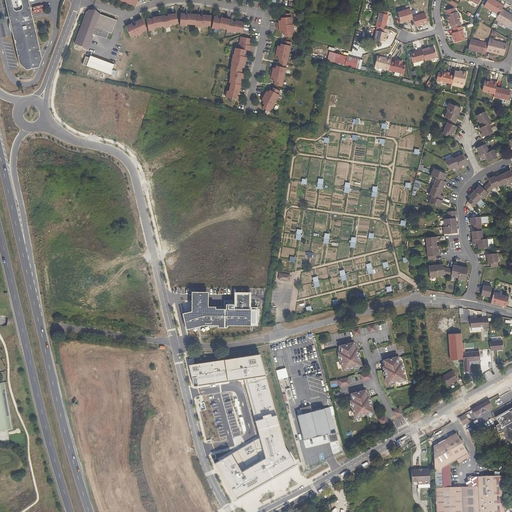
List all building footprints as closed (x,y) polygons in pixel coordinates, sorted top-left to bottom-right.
[(38,69),(41,61),(27,0),(3,0),(18,66),(25,72),(38,69)] [(495,0),(488,0),(485,6),(499,15),(503,9),(505,6),(495,0)] [(413,19),(413,17),(411,9),(399,12),(401,22),(413,19)] [(509,27),(511,22),(511,15),(503,9),(499,15),(496,19),(509,27)] [(74,44),(88,49),(93,36),(90,35),(91,33),(92,28),(94,29),(92,34),(100,36),(100,37),(106,38),(108,33),(112,34),(116,20),(95,12),(95,13),(92,12),(90,13),(87,12),(85,16),(84,16),(74,44)] [(381,28),(385,28),(388,15),(387,15),(380,13),(379,12),(376,26),(381,28)] [(451,26),(453,26),(460,24),(461,24),(458,12),(448,14),(451,26)] [(146,19),(148,31),(155,30),(155,28),(163,26),(163,28),(170,27),(170,25),(178,23),(176,13),(167,15),(168,16),(165,17),(164,15),(152,17),(153,19),(150,20),(149,18),(146,19)] [(199,16),(199,15),(187,14),(187,16),(184,15),(184,13),(180,13),(180,25),(187,26),(187,24),(195,25),(195,27),(202,27),(202,25),(210,26),(211,15),(202,15),(202,17),(199,16)] [(283,20),(281,20),(278,20),(278,22),(276,23),(277,29),(279,29),(279,31),(282,31),(284,30),(284,33),(285,37),(293,36),(292,32),(294,32),(293,24),(292,24),(292,17),(291,17),(290,13),(282,14),(283,18),(283,20)] [(413,17),(413,19),(415,27),(428,24),(426,14),(413,17)] [(214,16),(212,28),(218,30),(219,28),(227,29),(227,31),(233,33),(234,31),(242,33),(244,22),(236,20),(235,22),(232,22),(232,20),(221,17),(220,19),(217,19),(217,17),(214,16)] [(132,23),(125,26),(130,37),(135,35),(136,36),(142,33),(142,32),(147,30),(141,19),(135,22),(137,27),(134,28),(132,23)] [(466,40),(463,27),(461,27),(455,29),(455,33),(453,33),(456,43),(466,40)] [(374,39),(384,41),(386,36),(386,33),(388,33),(389,30),(385,28),(381,28),(380,31),(377,31),(374,39)] [(251,42),(252,39),(241,37),(238,48),(235,48),(230,71),(231,71),(229,83),(230,83),(229,91),(227,91),(225,98),(238,100),(238,97),(236,96),(237,93),(239,94),(241,85),(240,85),(241,82),(239,81),(240,78),(243,79),(244,74),(241,73),(242,70),(240,70),(241,66),(244,67),(246,57),(243,57),(244,53),(245,53),(246,50),(251,51),(252,46),(249,45),(249,42),(251,42)] [(487,51),(489,44),(471,39),(469,50),(486,54),(487,52),(487,51)] [(275,81),(274,85),(282,87),(283,83),(286,68),(287,61),(288,61),(291,46),(290,46),(291,42),(283,41),(283,44),(282,47),(280,46),(278,46),(277,48),(275,47),(274,54),(276,54),(275,56),(278,57),(280,57),(279,59),(278,66),(277,69),(275,68),(273,68),(273,70),(271,69),(269,76),(271,76),(271,78),(273,79),(275,79),(275,81)] [(498,54),(505,55),(507,45),(490,41),(489,44),(487,51),(492,52),(492,54),(498,55),(498,54)] [(430,48),(430,47),(422,50),(425,60),(425,61),(437,58),(435,47),(430,48)] [(410,53),(413,63),(425,60),(422,50),(410,53)] [(336,54),(334,63),(360,70),(361,66),(362,60),(347,56),(346,57),(336,54)] [(84,60),(82,64),(110,74),(114,64),(90,56),(89,58),(87,57),(86,60),(84,60)] [(389,71),(392,62),(383,59),(383,58),(378,57),(375,67),(388,71),(389,71)] [(392,62),(389,71),(399,74),(403,75),(406,67),(402,65),(402,64),(397,62),(397,63),(395,63),(392,62)] [(462,73),(459,72),(455,71),(454,75),(452,82),(464,85),(467,73),(463,72),(462,73)] [(450,74),(446,73),(442,72),(440,81),(452,84),(452,82),(454,75),(450,74)] [(484,81),(482,91),(494,95),(496,88),(497,85),(489,83),(484,81)] [(262,108),(269,112),(271,108),(272,109),(279,95),(280,91),(273,88),(271,91),(270,93),(268,92),(266,91),(265,93),(264,92),(261,98),(262,99),(261,101),(263,102),(265,103),(264,105),(262,108)] [(508,101),(510,92),(496,88),(494,95),(493,97),(508,101)] [(455,122),(461,108),(449,103),(446,110),(447,111),(445,117),(455,122)] [(482,122),(484,126),(480,128),(482,133),(481,133),(482,137),(493,132),(489,124),(491,123),(485,111),(476,115),(480,123),(482,122)] [(451,133),(453,134),(457,126),(447,122),(442,134),(449,137),(451,133)] [(488,162),(497,158),(493,150),(489,151),(484,140),(477,143),(479,147),(476,148),(482,160),(486,158),(488,162)] [(463,154),(454,158),(458,168),(463,165),(464,166),(467,165),(463,154)] [(458,168),(454,158),(453,157),(445,161),(449,170),(454,168),(455,169),(458,168)] [(444,197),(440,195),(444,185),(445,186),(447,182),(443,181),(446,174),(434,169),(431,175),(436,178),(429,195),(434,197),(431,204),(440,207),(444,197)] [(489,181),(493,188),(499,185),(500,186),(508,182),(509,184),(511,182),(511,172),(510,170),(499,176),(498,174),(488,179),(489,181)] [(483,188),(488,193),(493,188),(489,181),(483,188)] [(470,198),(467,201),(468,202),(473,207),(482,198),(483,199),(488,193),(483,188),(480,185),(469,197),(470,198)] [(488,248),(487,238),(483,239),(481,223),(488,222),(488,216),(470,218),(471,225),(474,224),(474,231),(471,231),(473,244),(478,244),(478,249),(488,248)] [(456,218),(448,219),(445,219),(446,226),(443,226),(444,234),(457,233),(456,218)] [(427,256),(435,255),(439,255),(439,251),(437,251),(436,240),(438,240),(437,236),(426,238),(427,256)] [(498,266),(497,253),(485,254),(486,258),(488,258),(488,263),(490,263),(490,267),(498,266)] [(443,267),(443,264),(436,265),(437,276),(444,275),(443,267)] [(468,268),(453,264),(452,269),(451,276),(458,278),(458,279),(465,281),(468,268)] [(430,277),(437,277),(437,276),(436,265),(429,265),(430,277)] [(443,267),(444,275),(451,276),(452,269),(443,267)] [(291,275),(279,273),(278,280),(290,282),(291,275)] [(492,287),(483,285),(481,295),(490,297),(492,287)] [(190,311),(181,313),(185,329),(204,325),(215,325),(216,328),(224,325),(258,326),(258,308),(250,308),(251,291),(233,292),(233,303),(222,303),(222,309),(206,309),(206,291),(190,292),(190,311)] [(493,294),(491,303),(506,307),(506,306),(507,302),(509,302),(510,302),(511,297),(509,297),(493,294)] [(484,329),(489,328),(488,318),(483,319),(483,317),(476,318),(476,316),(474,316),(474,318),(470,318),(471,327),(472,331),(479,331),(479,327),(483,326),(484,329)] [(375,324),(368,326),(370,333),(377,331),(375,324)] [(359,328),(352,330),(354,336),(361,335),(359,328)] [(463,352),(462,342),(461,333),(449,334),(451,360),(464,359),(463,352)] [(490,342),(491,351),(503,349),(502,340),(490,342)] [(355,343),(338,347),(340,353),(339,353),(343,370),(361,365),(357,349),(356,349),(355,343)] [(476,352),(463,352),(464,359),(464,361),(476,361),(476,352)] [(259,436),(214,464),(236,498),(296,465),(287,450),(260,354),(188,364),(193,387),(243,379),(259,436)] [(399,357),(383,361),(384,367),(388,384),(406,379),(402,363),(401,363),(399,357)] [(458,380),(453,371),(443,377),(448,385),(458,380)] [(371,372),(361,375),(362,381),(372,379),(371,372)] [(348,378),(339,380),(340,387),(350,385),(348,378)] [(3,382),(0,382),(0,429),(10,428),(3,382)] [(367,390),(350,394),(352,401),(351,401),(356,417),(373,413),(369,396),(368,397),(367,390)] [(492,407),(489,401),(472,410),(476,416),(492,407)] [(302,414),(312,412),(310,406),(300,408),(301,412),(302,414)] [(302,414),(301,412),(298,412),(299,415),(298,416),(304,440),(328,433),(330,442),(338,440),(336,432),(336,431),(329,407),(312,412),(302,414)] [(402,414),(398,408),(394,410),(397,417),(402,414)] [(511,411),(510,412),(509,412),(497,419),(499,424),(496,426),(500,445),(510,447),(511,442),(511,411)] [(469,420),(466,414),(459,418),(462,424),(469,420)] [(387,422),(384,416),(378,419),(381,426),(387,422)] [(480,511),(479,477),(477,477),(477,487),(451,488),(450,465),(469,454),(457,433),(434,446),(436,511),(480,511)] [(430,469),(424,469),(424,472),(419,472),(419,469),(411,469),(412,474),(412,481),(412,484),(417,484),(430,483),(430,481),(430,469)] [(479,477),(480,511),(505,511),(504,476),(479,477)]
